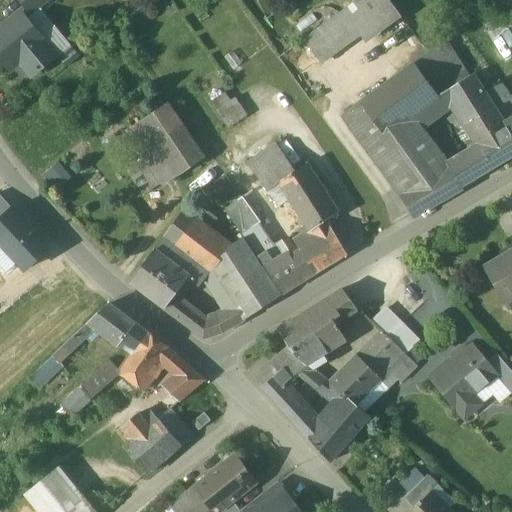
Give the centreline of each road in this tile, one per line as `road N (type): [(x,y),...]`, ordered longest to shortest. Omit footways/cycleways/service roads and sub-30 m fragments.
road 1 (secondary): [(511,179),(208,359)]
road 2 (secondary): [(208,359),(44,223),(0,163)]
road 3 (residential): [(208,359),(357,511)]
